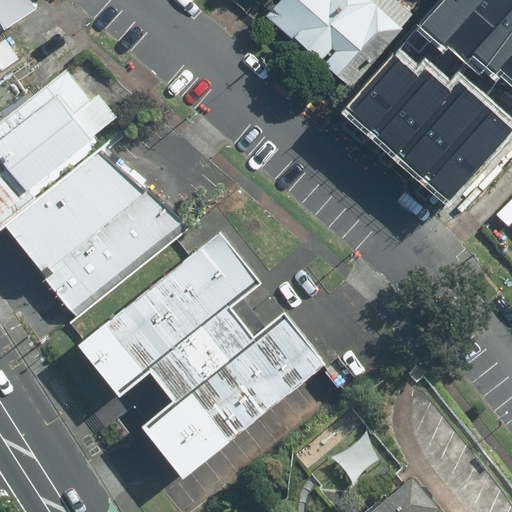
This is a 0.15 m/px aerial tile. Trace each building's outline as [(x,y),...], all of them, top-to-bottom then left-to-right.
[(0,0),(0,68),(16,59),(5,33),(32,13),(18,0),(0,0)] [(408,22),(420,10),(410,0),(285,0),(274,12),(353,87),(412,26),(408,22)] [(446,0),(423,27),(444,46),(484,0),(446,0)] [(511,8),(511,0),(484,0),(444,46),(446,47),(447,45),(466,61),(472,55),(511,8)] [(500,69),(511,55),(511,8),(472,55),(495,75),(500,69)] [(511,78),(511,55),(500,69),(511,78)] [(418,77),(394,56),(346,109),(370,130),(418,77)] [(0,221),(94,147),(85,136),(112,115),(71,65),(0,120),(0,221)] [(425,69),(418,77),(370,130),(396,154),(451,92),(425,69)] [(451,92),(396,154),(425,180),(489,109),(460,83),(451,92)] [(511,130),(511,129),(489,109),(425,180),(449,201),(511,130)] [(0,221),(0,223),(71,316),(195,227),(94,147),(0,221)] [(140,422),(182,476),(321,365),(280,308),(252,330),(229,302),(260,277),(219,229),(74,342),(117,394),(148,370),(170,397),(140,422)] [(387,454),(356,412),(324,436),(356,478),(387,454)] [(377,511),(427,511),(407,488),(377,511)]
